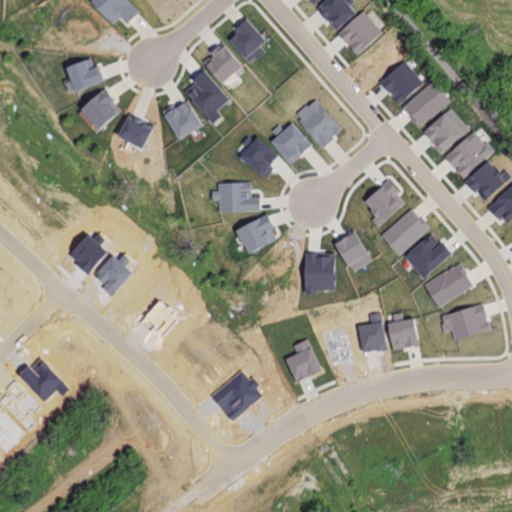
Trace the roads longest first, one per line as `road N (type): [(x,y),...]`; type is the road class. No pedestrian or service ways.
road 1 (residential): [(273,0),(465,215),(501,262),(511,293)]
road 2 (residential): [(229,466),(159,384),(0,239)]
road 3 (residential): [(229,466),(347,397),(408,381),(511,372)]
